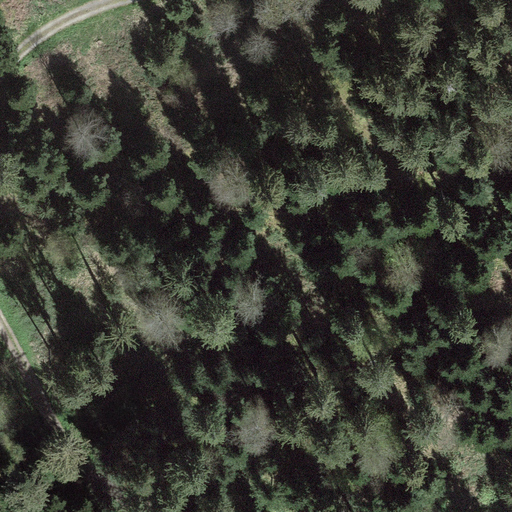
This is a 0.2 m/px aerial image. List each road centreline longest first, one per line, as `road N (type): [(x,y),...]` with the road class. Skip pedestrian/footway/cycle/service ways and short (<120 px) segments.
road 1 (track): [(132,511),(63,446),(0,319)]
road 2 (track): [(0,71),(46,27),(104,0)]
